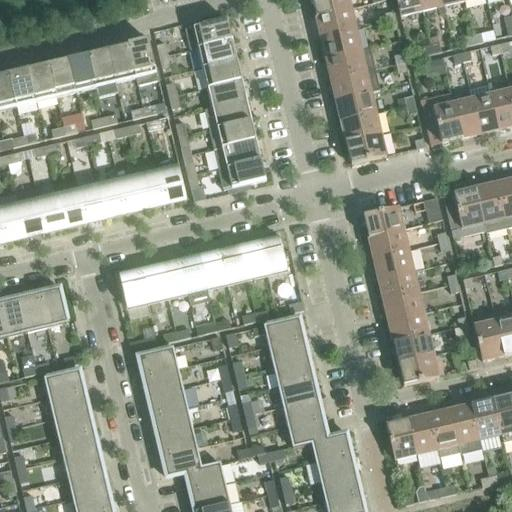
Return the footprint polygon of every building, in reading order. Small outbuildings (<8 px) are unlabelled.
[(348,0),(311,0),(316,20),(351,12),(348,0)] [(418,0),(395,0),(400,20),(422,14),(418,0)] [(441,0),(418,0),(422,14),(443,9),(441,0)] [(463,0),(441,0),(443,9),(464,4),(463,0)] [(351,12),(316,20),(321,41),(356,33),(351,12)] [(393,15),(384,17),(386,26),(395,23),(393,15)] [(228,22),(185,32),(190,54),(198,52),(233,43),(228,22)] [(395,23),(386,26),(388,36),(397,34),(395,23)] [(356,33),(321,41),(326,62),(361,54),(356,33)] [(472,38),(474,47),(483,45),(481,36),(472,38)] [(472,38),(464,40),(466,49),(474,47),(472,38)] [(149,41),(128,46),(136,82),(138,89),(159,84),(149,41)] [(233,43),(198,52),(203,71),(238,63),(233,43)] [(128,46),(108,51),(116,86),(136,82),(128,46)] [(430,48),(432,57),(441,55),(439,46),(430,48)] [(507,46),(498,48),(500,57),(509,54),(507,46)] [(165,47),(156,49),(159,61),(168,59),(165,47)] [(430,48),(422,50),(424,59),(432,57),(430,48)] [(498,48),(490,50),(492,59),(500,57),(498,48)] [(108,51),(88,56),(96,91),(98,101),(118,96),(116,86),(108,51)] [(361,54),(326,62),(331,83),(375,72),(370,51),(361,54)] [(461,57),(463,65),(472,63),(469,55),(461,57)] [(88,56),(68,60),(76,96),(96,91),(88,56)] [(403,57),(394,59),(396,68),(405,66),(403,57)] [(461,57),(453,59),(455,67),(463,65),(461,57)] [(168,59),(159,61),(162,73),(171,71),(168,59)] [(68,60),(48,65),(56,100),(76,96),(68,60)] [(442,61),(424,65),(427,79),(445,75),(442,61)] [(238,63),(203,71),(208,91),(243,83),(238,63)] [(48,65),(28,70),(36,105),(56,100),(48,65)] [(405,66),(396,68),(398,76),(407,74),(405,66)] [(28,70),(8,75),(16,110),(36,105),(28,70)] [(375,72),(331,83),(336,104),(371,96),(380,94),(375,72)] [(8,75),(0,76),(0,113),(16,110),(8,75)] [(243,83),(208,91),(212,111),(247,103),(243,83)] [(174,86),(166,88),(169,101),(177,98),(174,86)] [(511,107),(509,93),(490,98),(498,133),(511,129),(511,107)] [(371,96),(336,104),(341,125),(376,117),(371,96)] [(450,97),(420,104),(431,149),(461,142),(453,107),(450,97)] [(177,98),(169,101),(172,113),(180,111),(177,98)] [(490,98),(471,102),(480,138),(498,133),(490,98)] [(413,99),(404,101),(406,110),(415,107),(413,99)] [(471,102),(453,107),(461,142),(480,138),(471,102)] [(212,111),(205,113),(209,133),(252,123),(247,103),(212,111)] [(415,107),(406,110),(408,118),(417,116),(415,107)] [(143,112),(145,120),(157,117),(155,109),(143,112)] [(143,112),(131,115),(133,123),(145,120),(143,112)] [(376,117),(341,125),(346,146),(381,138),(376,117)] [(103,121),(105,129),(117,126),(115,118),(103,121)] [(103,121),(91,124),(93,132),(105,129),(103,121)] [(158,123),(146,126),(148,135),(160,132),(158,123)] [(252,123),(209,133),(214,153),(257,142),(252,123)] [(184,126),(175,128),(178,140),(187,138),(184,126)] [(76,127),(64,130),(66,139),(78,136),(76,127)] [(126,131),(128,139),(141,136),(139,128),(126,131)] [(64,130),(51,133),(53,142),(66,139),(64,130)] [(126,131),(114,133),(116,142),(128,139),(126,131)] [(23,140),(25,148),(37,145),(36,137),(23,140)] [(99,137),(87,140),(89,148),(101,146),(99,137)] [(187,138),(178,140),(181,153),(190,151),(187,138)] [(381,138),(346,146),(351,168),(386,160),(381,138)] [(23,140),(11,143),(13,151),(25,148),(23,140)] [(87,140),(74,143),(77,151),(89,148),(87,140)] [(257,142),(214,153),(219,172),(261,162),(257,142)] [(423,142),(415,144),(417,153),(425,151),(423,142)] [(47,149),(49,158),(61,155),(59,146),(47,149)] [(47,149),(34,152),(37,161),(49,158),(47,149)] [(7,159),(9,167),(21,165),(19,156),(7,159)] [(7,159),(0,160),(0,169),(9,167),(7,159)] [(261,162),(219,172),(224,194),(266,183),(261,162)] [(193,166),(185,168),(188,180),(196,178),(193,166)] [(157,172),(166,207),(187,202),(178,167),(157,172)] [(157,172),(137,177),(146,212),(166,207),(157,172)] [(137,177),(118,182),(126,217),(146,212),(137,177)] [(196,178),(188,180),(191,192),(199,190),(196,178)] [(118,182),(98,186),(106,222),(126,217),(118,182)] [(511,230),(511,183),(497,187),(507,232),(511,230)] [(98,186),(78,191),(86,226),(106,222),(98,186)] [(497,187),(475,192),(485,235),(486,237),(507,232),(497,187)] [(78,191),(58,196),(66,231),(86,226),(78,191)] [(454,197),(443,200),(453,243),(485,235),(475,192),(454,197)] [(58,196),(38,201),(46,236),(66,231),(58,196)] [(38,201),(18,205),(26,240),(46,236),(38,201)] [(437,201),(423,205),(428,227),(442,223),(437,201)] [(18,205),(0,209),(0,218),(6,245),(26,240),(18,205)] [(398,210),(363,219),(369,241),(403,233),(398,210)] [(403,233),(369,241),(374,262),(409,254),(403,233)] [(445,236),(437,238),(439,247),(447,244),(445,236)] [(280,239),(258,244),(267,279),(288,274),(280,239)] [(258,244),(239,248),(247,283),(267,279),(258,244)] [(447,244),(439,247),(441,255),(449,253),(447,244)] [(239,248),(219,253),(227,288),(247,283),(239,248)] [(219,253),(199,258),(207,293),(227,288),(219,253)] [(409,254),(374,262),(378,282),(413,274),(409,254)] [(199,258),(179,262),(187,298),(207,293),(199,258)] [(501,258),(492,261),(494,269),(503,267),(501,258)] [(179,262),(159,267),(168,302),(187,298),(179,262)] [(159,267),(139,272),(148,307),(168,302),(159,267)] [(139,272),(118,277),(127,312),(148,307),(139,272)] [(505,273),(497,275),(499,284),(507,282),(505,273)] [(413,274),(378,282),(383,304),(419,296),(413,274)] [(455,278),(447,280),(449,289),(457,287),(455,278)] [(471,281),(463,283),(465,292),(474,290),(471,281)] [(457,287),(449,289),(451,297),(459,295),(457,287)] [(39,296),(47,331),(68,326),(60,291),(39,296)] [(39,296),(19,300),(27,336),(47,331),(39,296)] [(419,296),(383,304),(388,324),(423,316),(419,296)] [(19,300),(0,304),(0,309),(7,340),(27,336),(19,300)] [(302,305),(289,308),(291,317),(304,314),(302,305)] [(268,313),(255,316),(257,325),(270,322),(268,313)] [(255,316),(242,319),(244,328),(257,325),(255,316)] [(423,316),(388,324),(393,346),(429,338),(423,316)] [(465,320),(457,322),(459,331),(467,329),(465,320)] [(511,320),(496,324),(504,359),(511,357),(511,320)] [(299,321),(252,332),(254,340),(266,337),(269,350),(304,342),(299,321)] [(215,326),(217,335),(230,331),(228,323),(215,326)] [(496,324),(474,330),(482,365),(504,359),(496,324)] [(215,326),(202,329),(204,338),(217,335),(215,326)] [(467,329),(459,331),(461,339),(469,337),(467,329)] [(175,335),(177,344),(191,341),(188,332),(175,335)] [(175,335),(163,338),(165,347),(177,344),(175,335)] [(234,336),(226,339),(229,351),(237,349),(234,336)] [(429,338),(393,346),(398,367),(434,359),(429,338)] [(155,340),(141,343),(143,352),(157,349),(155,340)] [(220,340),(211,342),(214,355),(223,353),(220,340)] [(304,342),(269,350),(274,370),(309,362),(304,342)] [(141,343),(129,346),(131,355),(143,352),(141,343)] [(173,351),(138,359),(143,380),(178,372),(173,351)] [(76,359),(63,362),(65,371),(78,368),(76,359)] [(434,359),(398,367),(404,389),(439,381),(434,359)] [(309,362),(274,370),(279,390),(314,382),(309,362)] [(476,363),(467,365),(469,373),(478,371),(476,363)] [(241,364),(232,366),(235,380),(244,377),(241,364)] [(35,369),(37,378),(50,375),(48,366),(35,369)] [(227,368),(218,370),(221,383),(230,381),(227,368)] [(35,369),(22,372),(24,381),(37,378),(35,369)] [(178,372),(143,380),(148,400),(183,392),(178,372)] [(80,373),(44,382),(49,403),(85,394),(80,373)] [(7,375),(0,376),(0,386),(9,384),(7,375)] [(244,377),(235,380),(238,392),(247,390),(244,377)] [(230,381),(221,383),(224,395),(233,393),(230,381)] [(314,382),(279,390),(283,410),(318,402),(314,382)] [(6,391),(0,392),(0,403),(0,405),(9,403),(6,391)] [(183,392),(148,400),(152,420),(187,412),(183,392)] [(85,394),(49,403),(54,422),(89,414),(85,394)] [(511,398),(492,403),(501,438),(503,446),(511,443),(511,398)] [(318,402),(283,410),(288,430),(323,422),(318,402)] [(492,403),(471,408),(480,443),(501,438),(492,403)] [(250,404),(242,406),(245,419),(254,417),(250,404)] [(195,429),(207,426),(201,408),(190,411),(195,429)] [(236,408),(227,410),(230,423),(239,421),(236,408)] [(471,408),(450,413),(459,448),(461,456),(461,458),(482,453),(480,443),(471,408)] [(187,412),(152,420),(157,440),(192,432),(187,412)] [(459,448),(450,413),(429,418),(438,453),(440,461),(461,456),(459,448)] [(89,414),(54,422),(59,442),(94,434),(89,414)] [(254,417),(245,419),(248,432),(257,430),(254,417)] [(429,418),(408,423),(416,458),(438,453),(429,418)] [(13,419),(4,421),(7,434),(16,432),(13,419)] [(239,421),(230,423),(233,436),(242,433),(239,421)] [(323,422),(288,430),(293,451),(312,447),(311,446),(328,442),(328,441),(323,422)] [(408,423),(386,428),(395,463),(416,458),(408,423)] [(16,432),(7,434),(10,447),(19,445),(16,432)] [(192,432),(157,440),(162,460),(197,452),(192,432)] [(94,434),(59,442),(64,462),(99,454),(94,434)] [(328,442),(311,446),(312,447),(316,465),(351,457),(346,436),(328,441),(328,442)] [(262,448),(249,451),(251,460),(257,458),(265,457),(262,448)] [(249,451),(237,454),(239,463),(251,460),(249,451)] [(197,452),(162,460),(167,481),(185,477),(185,476),(202,472),(201,471),(197,452)] [(270,456),(272,464),(285,461),(283,453),(270,456)] [(99,454),(64,462),(68,482),(103,474),(99,454)] [(265,457),(257,458),(259,468),(272,464),(270,456),(265,457)] [(351,457),(316,465),(321,485),(356,477),(351,457)] [(23,458),(14,461),(17,474),(26,471),(23,458)] [(202,472),(185,476),(185,477),(190,496),(225,487),(220,466),(201,471),(202,472)] [(26,471),(17,474),(20,486),(29,484),(26,471)] [(11,474),(2,476),(5,488),(13,486),(11,474)] [(103,474),(68,482),(73,502),(108,494),(103,474)] [(356,477),(321,485),(326,505),(361,497),(356,477)] [(497,478),(488,480),(490,489),(499,487),(497,478)] [(288,480),(279,482),(282,495),(291,493),(288,480)] [(488,480),(480,482),(482,491),(490,489),(488,480)] [(273,483),(265,485),(268,498),(276,496),(273,483)] [(13,486),(5,488),(8,500),(16,498),(13,486)] [(225,487),(190,496),(193,511),(209,511),(230,507),(225,487)] [(455,488),(446,490),(448,499),(457,497),(455,488)] [(420,490),(416,495),(419,506),(427,504),(424,489),(420,490)] [(448,499),(446,490),(438,492),(440,501),(448,499)] [(291,493),(282,495),(285,508),(294,506),(291,493)] [(112,511),(108,494),(73,502),(75,511),(112,511)] [(276,496),(268,498),(271,511),(280,509),(276,496)] [(364,511),(361,497),(326,505),(327,511),(364,511)] [(412,498),(403,501),(405,509),(414,507),(412,498)] [(32,499),(23,501),(25,511),(32,511),(35,511),(32,499)]
